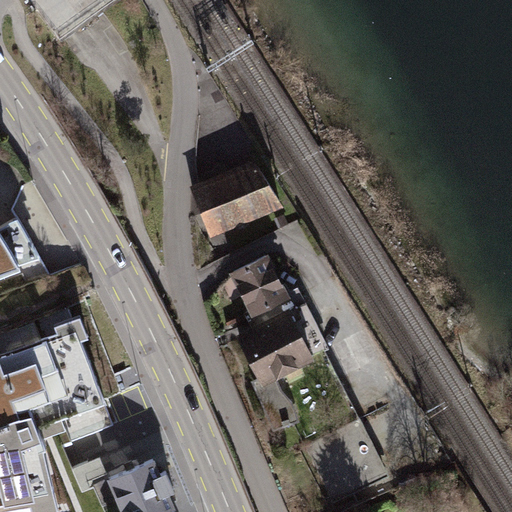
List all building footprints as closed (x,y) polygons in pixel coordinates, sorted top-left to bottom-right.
[(261,162),(194,192),(215,240),(283,210),(261,162)] [(0,288),(35,269),(6,219),(0,221),(0,288)] [(295,303),(271,259),(236,278),(260,322),(295,303)] [(268,388),(317,362),(292,316),(243,342),(268,388)] [(84,335),(0,348),(0,509),(33,504),(34,511),(58,511),(50,457),(28,461),(25,440),(52,436),(46,400),(74,396),(71,374),(90,371),(84,335)] [(174,511),(157,464),(109,481),(119,511),(174,511)]
